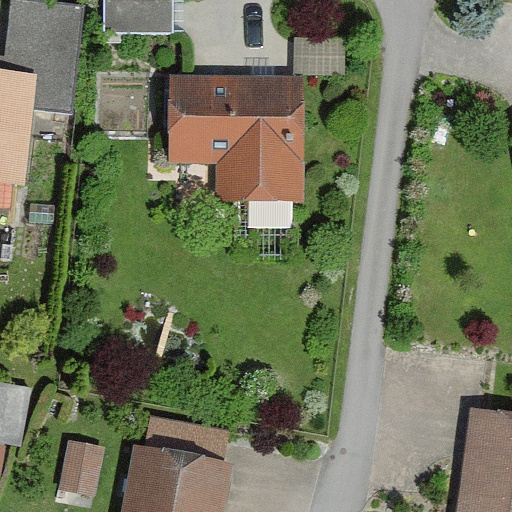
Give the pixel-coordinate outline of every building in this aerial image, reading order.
[(4,55),(0,54),(0,182),(30,185),(37,111),(73,114),(82,9),(9,2),(4,55)] [(169,33),(169,4),(104,4),(104,33),(169,33)] [(301,81),(172,80),(172,171),(221,171),(221,204),(301,205),(301,81)] [(0,444),(22,447),(29,392),(0,387),(0,444)] [(511,511),(511,421),(469,417),(457,511),(511,511)] [(98,502),(102,452),(63,449),(59,498),(98,502)] [(225,511),(233,471),(134,453),(122,511),(225,511)]
